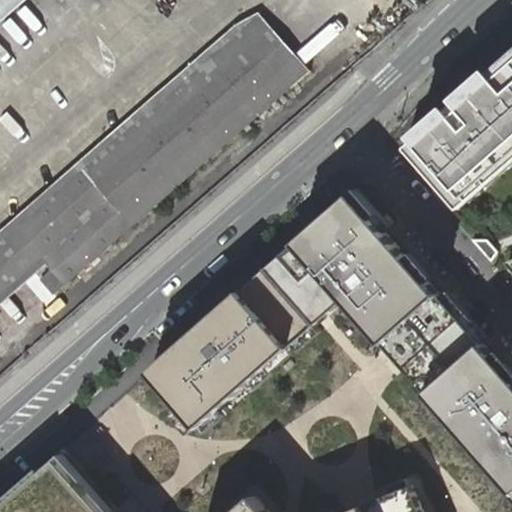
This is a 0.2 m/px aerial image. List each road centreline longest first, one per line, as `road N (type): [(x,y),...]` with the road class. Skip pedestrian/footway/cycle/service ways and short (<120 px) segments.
road 1 (secondary): [(340,130),(0,436)]
road 2 (residential): [(340,130),(511,319)]
road 3 (secondary): [(484,0),(340,130)]
